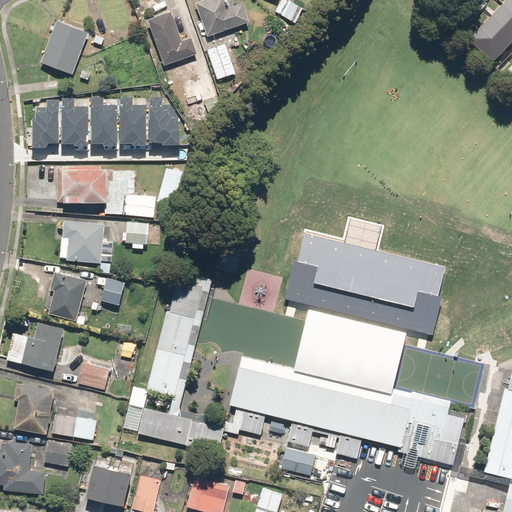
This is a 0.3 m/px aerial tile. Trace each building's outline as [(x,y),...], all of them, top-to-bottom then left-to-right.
[(203,0),(195,3),(207,38),(249,24),(242,3),(229,8),(226,0),(203,0)] [(287,0),(282,0),(275,12),(295,24),(304,10),(287,0)] [(511,0),(506,0),(470,39),(492,60),(511,39),(511,0)] [(181,41),(170,13),(146,21),(163,67),(197,54),(191,37),(181,41)] [(267,16),(259,21),(273,43),(286,34),(277,20),(272,23),(267,16)] [(72,77),(88,34),(55,21),(39,64),(72,77)] [(225,44),(206,51),(217,81),(235,75),(225,44)] [(92,73),(78,69),(75,79),(89,82),(92,73)] [(205,110),(219,105),(208,73),(183,81),(185,87),(181,89),(187,107),(203,102),(205,110)] [(105,96),(92,95),(91,139),(104,139),(104,142),(118,143),(118,104),(105,104),(105,96)] [(135,95),(122,95),(121,139),(134,139),(134,142),(148,142),(148,104),(135,104),(135,95)] [(164,95),(151,95),(151,139),(164,139),(164,142),(180,142),(180,114),(172,104),(164,104),(164,95)] [(77,96),(63,96),(63,140),(76,140),(76,143),(90,143),(90,104),(76,104),(77,96)] [(35,107),(35,144),(49,144),(49,140),(60,140),(60,98),(49,98),(49,107),(35,107)] [(57,165),(55,203),(105,206),(104,215),(154,217),(155,196),(134,195),(135,172),(107,171),(107,168),(57,165)] [(157,218),(171,221),(183,173),(166,168),(157,203),(161,204),(157,218)] [(104,224),(62,221),(59,259),(66,259),(65,263),(97,265),(97,272),(109,273),(110,263),(101,263),(104,224)] [(148,223),(125,221),(123,245),(146,246),(148,223)] [(299,237),(284,302),(312,309),(406,330),(431,336),(447,271),(299,237)] [(237,274),(242,249),(221,244),(215,269),(237,274)] [(204,275),(176,269),(166,309),(193,316),(204,275)] [(86,282),(54,273),(50,290),(55,292),(48,316),(76,322),(86,282)] [(118,307),(124,283),(105,279),(99,302),(118,307)] [(193,316),(166,309),(156,348),(184,353),(193,316)] [(312,309),(298,365),(391,389),(406,330),(312,309)] [(511,313),(481,327),(491,350),(511,341),(511,313)] [(63,330),(37,323),(33,338),(26,337),(18,365),(52,374),(63,330)] [(183,355),(156,350),(146,388),(173,395),(183,355)] [(82,362),(77,385),(104,392),(109,369),(82,362)] [(239,366),(229,406),(455,462),(466,417),(451,413),(454,402),(395,387),(391,403),(239,366)] [(46,436),(53,390),(16,385),(14,400),(17,401),(13,431),(46,436)] [(511,389),(505,388),(486,473),(511,478),(511,389)] [(221,426),(144,407),(137,433),(215,453),(221,426)] [(265,415),(235,407),(230,426),(260,433),(265,415)] [(56,414),(52,434),(93,442),(97,422),(56,414)] [(316,428),(293,422),(289,440),(311,445),(316,428)] [(364,440),(342,434),(338,453),(345,455),(359,458),(364,440)] [(71,445),(47,441),(44,464),(68,468),(71,445)] [(28,471),(31,445),(0,442),(0,486),(3,487),(3,492),(42,496),(45,473),(28,471)] [(317,454),(286,447),(280,468),(312,476),(317,454)] [(96,461),(88,493),(106,497),(115,465),(96,461)] [(115,465),(106,497),(125,502),(133,470),(115,465)] [(139,511),(153,511),(160,479),(138,475),(131,510),(139,511)] [(193,475),(185,507),(201,511),(222,511),(230,485),(193,475)] [(245,481),(235,478),(231,492),(242,495),(245,481)] [(348,478),(342,500),(372,508),(378,486),(348,478)] [(511,511),(511,480),(509,480),(502,511),(511,511)] [(276,511),(283,494),(262,487),(256,506),(246,502),(243,511),(276,511)]
